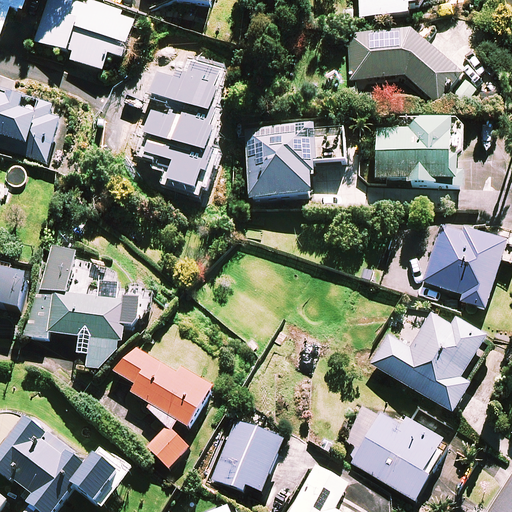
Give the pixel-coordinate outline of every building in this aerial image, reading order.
[(0,0),(0,46),(2,47),(13,15),(25,20),(32,0),(0,0)] [(77,0),(51,0),(35,45),(74,59),(72,64),(103,75),(109,59),(123,64),(138,23),(77,1),(77,0)] [(214,0),(177,0),(177,5),(213,11),(214,0)] [(422,0),(360,0),(360,21),(409,21),(409,11),(422,11),(422,0)] [(463,84),(417,35),(349,37),(351,80),(406,81),(439,111),(463,84)] [(43,106),(42,110),(0,94),(0,139),(31,151),(28,159),(47,167),(63,125),(53,121),(56,111),(43,106)] [(438,185),(459,186),(461,163),(452,162),(454,128),(411,125),(410,138),(379,136),(376,183),(409,185),(409,188),(438,189),(438,185)] [(346,167),(345,135),(248,137),(249,202),(315,201),(314,168),(346,167)] [(509,249),(445,228),(426,286),(465,299),(463,306),(488,314),(509,249)] [(89,370),(104,371),(120,355),(121,345),(126,345),(127,330),(140,331),(142,302),(122,300),(122,286),(102,285),(101,299),(69,297),(82,258),(56,249),(26,341),(50,342),(52,337),(82,339),(80,358),(90,359),(89,370)] [(29,282),(0,276),(0,309),(23,314),(29,282)] [(452,326),(434,315),(411,352),(390,338),(372,367),(456,420),(475,390),(464,383),(490,342),(456,321),(452,326)] [(178,377),(139,352),(115,374),(138,388),(133,396),(152,408),(149,412),(174,433),(180,424),(191,432),(217,392),(183,370),(178,377)] [(351,464),(417,506),(433,480),(432,480),(444,460),(439,457),(447,445),(409,421),(404,430),(386,419),(389,414),(380,408),(377,413),(368,408),(346,442),(360,451),(351,464)] [(0,474),(37,501),(28,511),(62,511),(77,491),(105,511),(135,473),(105,451),(92,469),(27,422),(26,424),(25,423),(20,421),(15,419),(10,419),(6,420),(1,421),(0,421),(0,474)] [(287,444),(237,423),(212,480),(246,494),(248,489),(265,496),(287,444)] [(191,452),(170,430),(150,451),(171,472),(191,452)] [(338,511),(351,490),(319,471),(294,511),(338,511)] [(0,511),(1,511),(9,503),(0,496),(0,511)]
